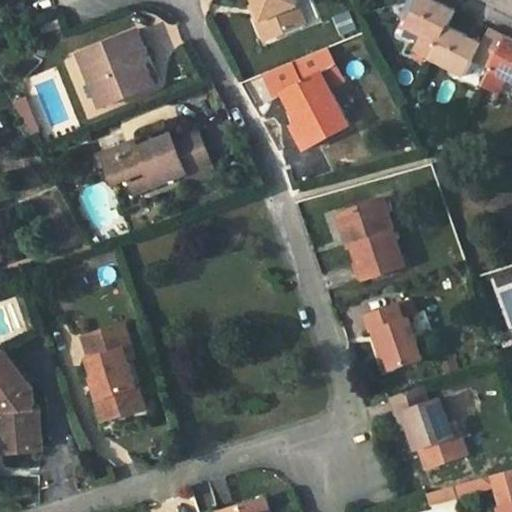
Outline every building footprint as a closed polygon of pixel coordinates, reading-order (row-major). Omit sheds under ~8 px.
[(254,0),(257,6),(263,21),(270,18),(277,35),(306,24),(296,0),(254,0)] [(439,3),(440,0),(419,0),(406,28),(422,36),(415,51),(431,59),(448,28),(456,11),(439,3)] [(263,21),(257,6),(252,8),(265,40),(277,35),(270,18),(263,21)] [(349,11),(332,18),(340,37),(357,30),(349,11)] [(138,28),(124,35),(137,66),(146,62),(152,59),(138,28)] [(448,28),(431,59),(465,78),(473,62),(491,71),(508,38),(491,29),(482,46),(448,28)] [(137,66),(124,35),(80,54),(103,107),(156,85),(146,62),(137,66)] [(511,40),(508,38),(491,71),(483,86),(500,96),(508,80),(511,82),(511,40)] [(284,93),(300,123),(312,145),(351,124),(332,88),(346,80),(329,47),(266,74),(277,96),(284,93)] [(26,99),(14,104),(33,136),(40,133),(26,99)] [(312,145),(300,123),(294,126),(307,149),(312,145)] [(191,180),(206,174),(200,158),(209,155),(199,129),(175,139),(173,135),(154,141),(140,148),(136,141),(104,154),(109,166),(116,182),(130,177),(133,183),(149,177),(154,185),(188,173),(191,180)] [(151,135),(136,141),(140,148),(154,141),(151,135)] [(103,168),(109,166),(104,154),(98,156),(103,168)] [(215,170),(209,155),(200,158),(206,174),(215,170)] [(137,192),(154,185),(149,177),(133,183),(137,192)] [(383,198),(377,200),(387,232),(394,230),(383,198)] [(387,232),(377,200),(337,214),(349,247),(354,246),(365,278),(405,264),(394,230),(387,232)] [(366,315),(372,332),(378,329),(392,368),(424,357),(410,319),(406,320),(405,317),(417,313),(412,298),(366,315)] [(92,378),(101,407),(111,411),(113,417),(138,409),(131,387),(137,385),(126,349),(132,346),(125,324),(84,338),(97,375),(92,378)] [(386,370),(392,368),(378,329),(372,332),(386,370)] [(0,430),(7,430),(10,452),(45,448),(41,406),(36,406),(34,389),(7,352),(5,354),(0,357),(0,430)] [(144,407),(137,385),(131,387),(138,409),(144,407)] [(406,413),(410,426),(419,448),(427,445),(435,466),(467,454),(460,434),(454,436),(440,400),(428,403),(422,386),(392,397),(399,415),(406,413)] [(111,411),(101,407),(105,420),(113,417),(111,411)] [(406,413),(399,415),(403,428),(410,426),(406,413)] [(0,430),(0,452),(10,452),(7,430),(0,430)] [(427,445),(419,448),(427,469),(435,466),(427,445)] [(511,470),(488,477),(491,487),(497,507),(511,502),(511,470)] [(456,485),(459,496),(491,487),(488,477),(456,485)] [(456,485),(429,493),(432,503),(459,496),(456,485)] [(270,511),(266,498),(219,511),(270,511)] [(511,511),(511,502),(497,507),(498,511),(511,511)]
